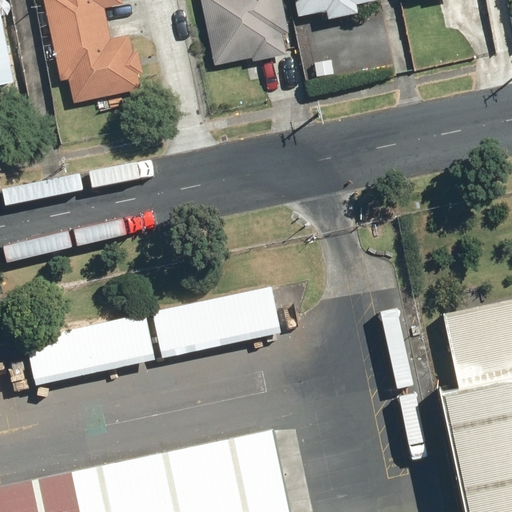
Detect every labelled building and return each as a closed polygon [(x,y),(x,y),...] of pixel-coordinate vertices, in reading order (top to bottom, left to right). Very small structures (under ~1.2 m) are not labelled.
[(136,75),(148,73),(143,53),(134,55),(128,28),(110,32),(105,9),(125,5),(123,0),(44,0),(64,85),(73,83),(77,103),(139,89),(136,75)] [(202,0),(216,66),(253,59),(253,63),(288,55),(283,35),(295,32),(288,0),(202,0)] [(299,0),(303,16),(327,11),(329,21),(364,14),(362,7),(382,3),(381,0),(299,0)] [(0,86),(16,83),(0,13),(0,86)] [(271,287),(152,312),(161,354),(280,329),(271,287)] [(511,511),(511,305),(420,326),(462,511),(511,511)] [(145,315),(30,339),(38,379),(153,355),(145,315)] [(0,489),(0,511),(293,511),(276,431),(0,489)]
